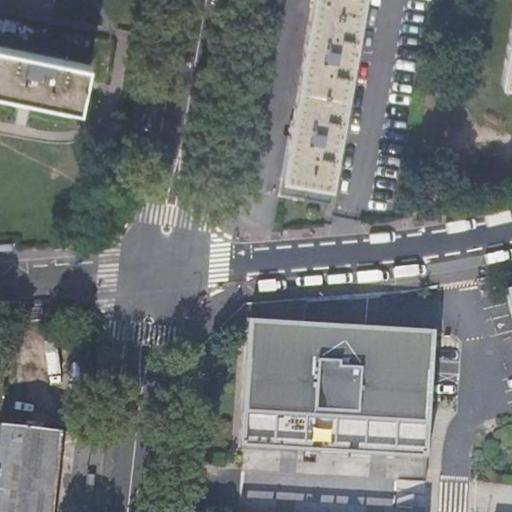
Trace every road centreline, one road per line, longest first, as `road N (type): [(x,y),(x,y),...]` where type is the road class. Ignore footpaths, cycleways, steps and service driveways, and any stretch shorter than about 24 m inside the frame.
road 1 (unclassified): [(511,230),(449,244),(161,271)]
road 2 (tertiary): [(161,271),(208,0)]
road 3 (tertiary): [(128,511),(161,271)]
road 4 (tertiary): [(161,271),(0,282)]
